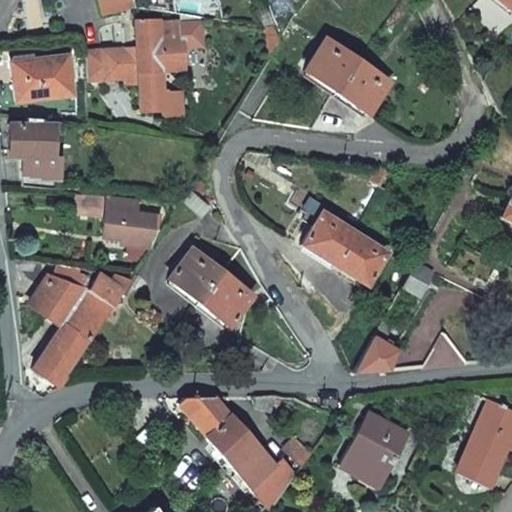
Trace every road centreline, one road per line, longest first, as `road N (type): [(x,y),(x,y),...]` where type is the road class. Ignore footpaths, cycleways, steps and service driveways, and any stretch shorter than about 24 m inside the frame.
road 1 (residential): [(427,0),(474,101),(473,128),(461,144),(435,155),(251,133),(220,166),(224,195),(321,339),(328,384)]
road 2 (residential): [(17,423),(75,395),(124,385),(328,384)]
road 3 (residential): [(328,384),(511,369)]
road 4 (residential): [(17,423),(0,285)]
